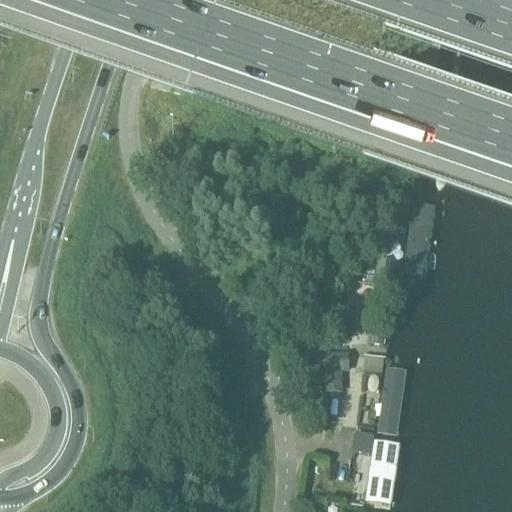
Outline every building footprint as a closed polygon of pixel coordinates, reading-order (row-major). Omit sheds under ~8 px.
[(413,201),(403,271),(426,275),(436,204),(413,201)] [(377,263),(373,288),(392,290),(395,266),(377,263)] [(347,359),(324,359),(324,395),(341,395),(341,375),(347,375),(347,359)] [(383,361),(364,359),(363,374),(381,376),(383,361)] [(377,433),(397,436),(406,368),(387,365),(377,433)] [(355,437),(352,456),(370,459),(373,440),(355,437)] [(366,502),(390,506),(399,445),(375,441),(366,502)]
